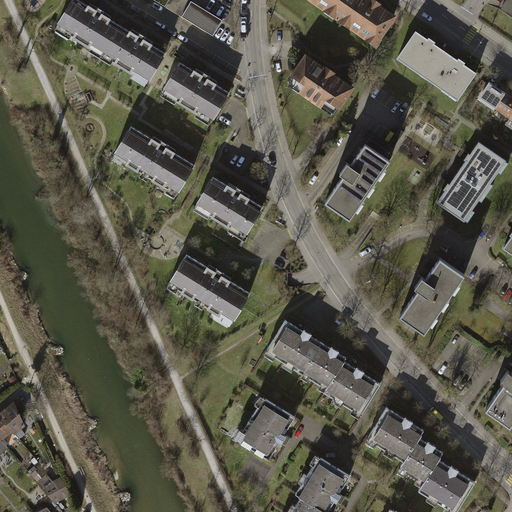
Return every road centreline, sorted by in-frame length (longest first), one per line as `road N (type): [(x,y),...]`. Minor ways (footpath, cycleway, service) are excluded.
road 1 (track): [(6,0),(235,511)]
road 2 (secondary): [(252,0),(266,124),(304,227),(382,340),(511,475)]
road 3 (track): [(0,295),(93,511)]
